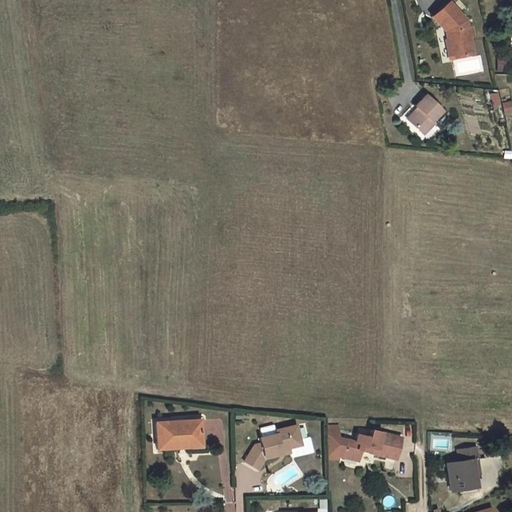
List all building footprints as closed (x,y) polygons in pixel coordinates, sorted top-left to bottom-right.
[(441,31),(449,40),(452,37),(456,43),(458,54),(455,54),(460,72),(481,68),(474,34),(457,16),(441,31)] [(497,91),(487,93),(491,112),(501,109),(497,91)] [(511,109),(510,99),(500,101),(503,115),(511,112),(511,109)] [(424,120),(425,122),(428,124),(417,135),(431,149),(442,137),(440,135),(449,126),(433,111),(424,120)] [(415,133),(417,135),(428,124),(425,122),(415,133)] [(261,440),(258,441),(260,447),(253,448),(244,465),(259,473),(264,462),(290,455),(289,450),(301,447),(296,427),(274,433),(273,428),(259,432),(261,440)] [(203,428),(195,429),(196,455),(204,454),(203,428)] [(195,429),(154,431),(155,457),(196,455),(195,429)] [(339,430),(328,431),(328,453),(340,452),(340,453),(345,454),(348,441),(340,438),(339,430)] [(404,440),(372,431),(370,438),(358,435),(356,443),(348,441),(345,454),(344,458),(360,462),(363,452),(388,459),(390,452),(400,455),(404,440)] [(474,462),(476,478),(482,478),(479,461),(478,450),(460,452),(461,463),(474,462)] [(400,455),(390,452),(388,459),(398,461),(400,455)] [(461,463),(448,465),(451,492),(460,490),(477,488),(476,478),(474,462),(461,463)]
